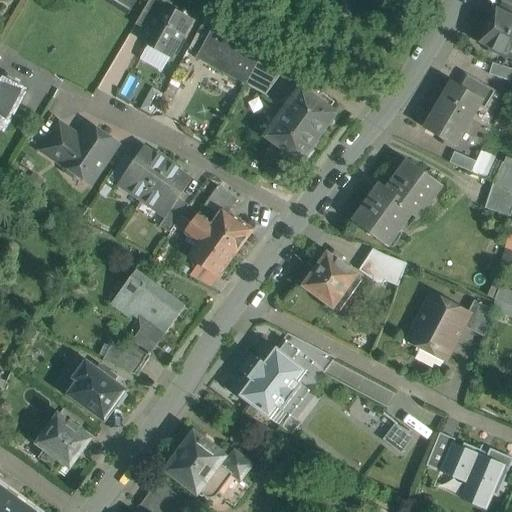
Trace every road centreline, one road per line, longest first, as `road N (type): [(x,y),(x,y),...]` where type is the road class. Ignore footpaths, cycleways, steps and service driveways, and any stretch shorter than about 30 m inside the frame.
road 1 (residential): [(456,0),(396,100),(337,167),(93,511)]
road 2 (unclassified): [(511,436),(322,343)]
